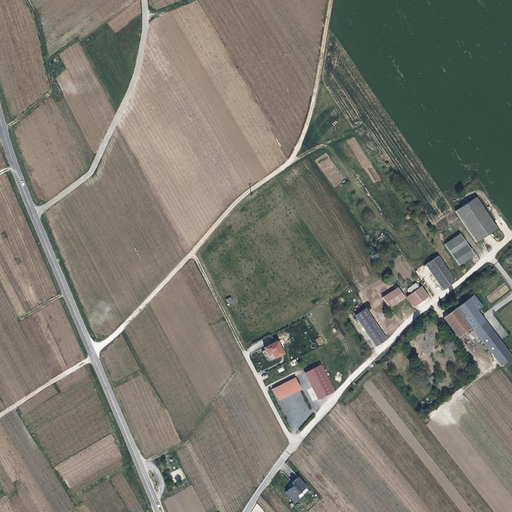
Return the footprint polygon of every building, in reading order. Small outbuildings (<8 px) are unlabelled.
[(453,214),(474,245),(496,231),(474,200),(453,214)] [(443,247),(457,268),(473,257),(458,236),(443,247)] [(441,294),(453,285),(436,259),(424,268),(441,294)] [(418,289),(404,299),(411,310),(426,299),(418,289)] [(385,311),(402,301),(395,290),(379,300),(385,311)] [(469,300),(477,311),(482,308),(474,296),(469,300)] [(472,329),(473,332),(486,323),(477,311),(469,300),(456,309),(472,329)] [(459,339),(472,329),(456,309),(443,319),(459,339)] [(384,341),(363,310),(353,318),(374,348),(384,341)] [(511,356),(511,355),(491,329),(479,338),(500,366),(511,356)] [(273,359),(279,356),(279,355),(282,353),(276,341),(263,348),(266,355),(270,353),(273,359)] [(306,370),(320,398),(332,392),(318,365),(306,370)] [(315,400),(320,398),(306,370),(302,373),(315,400)] [(274,398),(297,386),(293,377),(270,389),(274,398)] [(162,437),(169,435),(165,425),(159,428),(162,437)] [(288,488),(286,490),(283,492),(291,503),(294,500),(296,499),(293,496),(298,492),(303,488),(295,478),(289,483),(291,485),(288,488)]
